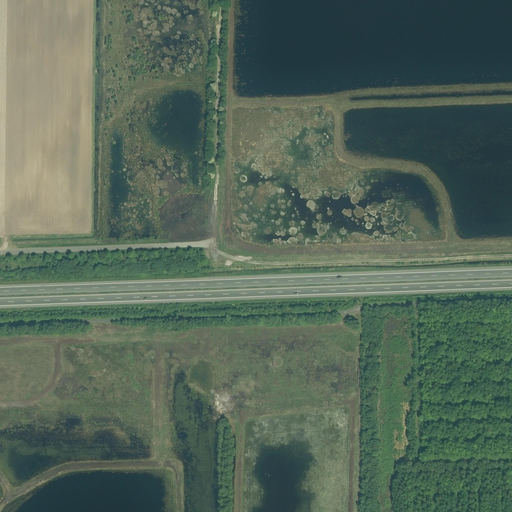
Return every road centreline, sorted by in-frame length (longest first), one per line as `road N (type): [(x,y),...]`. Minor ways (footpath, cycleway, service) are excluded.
road 1 (track): [(219,0),(212,243),(219,253),(266,264),(511,256)]
road 2 (trunk): [(0,302),(511,284)]
road 3 (trunk): [(511,273),(0,291)]
road 4 (unclassified): [(0,252),(212,243)]
